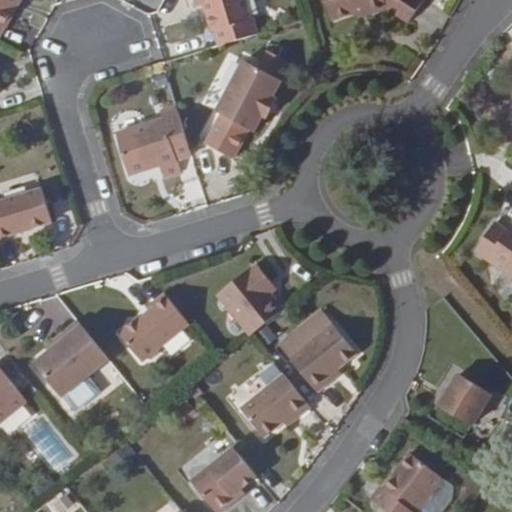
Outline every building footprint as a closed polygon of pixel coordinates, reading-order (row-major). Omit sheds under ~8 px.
[(9,9),(14,0),(0,0),(0,36),(5,27),(6,27),(14,12),(9,9)] [(21,0),(14,0),(9,9),(14,12),(21,0)] [(195,0),(197,5),(204,3),(207,2),(211,13),(208,14),(213,32),(215,31),(220,46),(258,35),(253,17),(251,18),(245,0),(195,0)] [(321,0),(327,27),(417,8),(414,0),(321,0)] [(244,60),(217,112),(222,114),(206,144),(234,159),(250,129),(255,131),(263,115),(268,118),(278,99),(273,97),(282,80),(244,60)] [(160,163),(160,165),(164,177),(182,171),(178,159),(192,155),(181,117),(177,105),(161,111),(164,119),(118,134),(130,175),(150,169),(149,166),(160,163)] [(0,201),(0,238),(53,222),(42,189),(0,201)] [(474,254),(511,279),(511,227),(511,226),(506,234),(494,225),(474,254)] [(265,287),(272,282),(258,265),(252,270),(251,268),(218,295),(251,336),(263,326),(284,309),(271,293),(265,287)] [(277,288),(272,282),(265,287),(271,293),(277,288)] [(165,294),(153,304),(156,307),(144,316),(143,315),(120,333),(142,361),(146,358),(152,359),(160,352),(161,346),(190,323),(165,294)] [(55,347),(49,351),(36,362),(63,396),(109,359),(79,321),(52,343),(55,347)] [(320,391),(333,381),(329,376),(339,368),(359,353),(336,324),(293,358),(320,391)] [(263,326),(253,334),(258,342),(269,333),(263,326)] [(46,347),(49,351),(55,347),(52,343),(46,347)] [(0,423),(28,402),(0,366),(0,423)] [(343,372),(339,368),(329,376),(333,381),(343,372)] [(295,413),(299,418),(311,407),(285,374),(242,409),(265,438),(284,422),(295,413)] [(460,376),(449,393),(440,407),(436,405),(428,417),(463,440),(492,397),(460,376)] [(446,391),(436,405),(440,407),(449,393),(446,391)] [(288,427),(299,418),(295,413),(284,422),(288,427)] [(227,508),(237,500),(238,492),(247,485),(257,476),(234,447),(196,478),(219,507),(227,508)] [(493,474),(500,460),(488,453),(480,466),(493,474)] [(383,487),(373,499),(389,511),(419,511),(445,480),(413,454),(386,488),(383,487)] [(250,489),(247,485),(238,492),(237,500),(250,489)] [(68,495),(51,503),(55,511),(73,511),(76,511),(68,495)]
